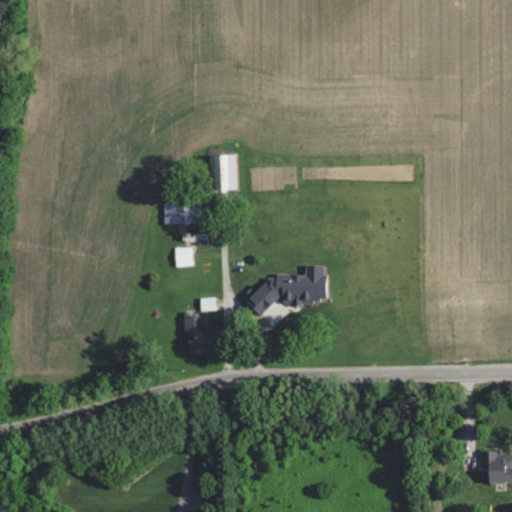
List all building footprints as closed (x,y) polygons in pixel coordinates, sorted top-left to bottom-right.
[(234,188),(233,152),(207,153),(209,189),(234,188)] [(184,240),(206,242),(207,233),(184,231),(184,240)] [(324,264),(305,264),(305,273),(266,273),(266,286),(248,286),(248,309),(258,309),(258,329),(279,329),(279,314),(287,314),(287,302),(323,302),(324,264)] [(207,350),(206,313),(185,314),(187,351),(207,350)] [(486,480),(511,480),(511,466),(504,466),(504,451),(480,451),(480,468),(486,468),(486,480)]
